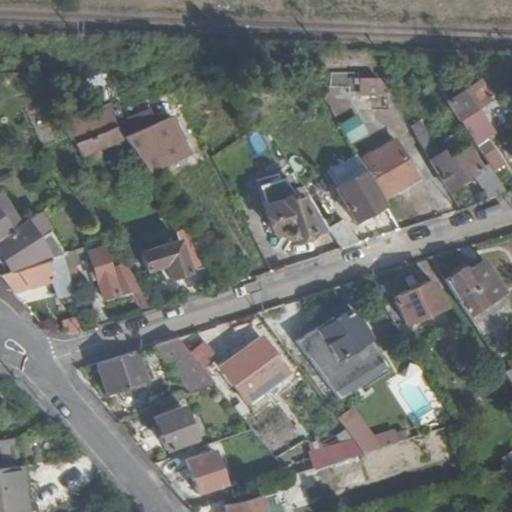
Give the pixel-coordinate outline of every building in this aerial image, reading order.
[(475,69),(439,93),(455,115),(489,166),(498,160),(482,135),(488,130),(473,104),(500,85),(491,72),(475,69)] [(279,90),(280,80),(265,79),(265,89),(279,90)] [(388,96),(378,79),(357,79),(357,96),(388,96)] [(118,107),(111,109),(115,129),(116,130),(122,127),(118,107)] [(116,130),(124,142),(130,149),(151,177),(191,158),(173,120),(158,126),(153,113),(122,127),(116,130)] [(343,122),(353,140),(367,132),(357,114),(343,122)] [(116,130),(115,129),(89,141),(94,155),(114,147),(120,154),(130,149),(124,142),(116,130)] [(417,141),(449,193),(483,171),(464,141),(441,156),(427,134),(417,141)] [(89,141),(76,147),(85,167),(97,162),(94,155),(89,141)] [(397,144),(363,164),(369,175),(385,201),(420,180),(397,144)] [(332,177),(341,192),(369,175),(363,164),(360,159),(332,177)] [(359,223),(388,205),(385,201),(369,175),(341,192),(340,192),(359,223)] [(295,241),(316,234),(315,232),(304,196),(300,197),(285,180),(261,187),(275,236),(287,232),(295,241)] [(315,232),(330,227),(305,189),(295,191),(300,197),(304,196),(315,232)] [(0,244),(14,235),(0,214),(0,244)] [(347,219),(330,225),(339,248),(356,242),(347,219)] [(14,235),(0,244),(0,252),(14,273),(53,260),(29,224),(14,235)] [(183,244),(144,255),(150,272),(169,266),(173,280),(206,270),(198,245),(200,245),(187,227),(181,236),(183,244)] [(107,300),(135,291),(139,290),(126,265),(115,268),(109,249),(92,253),(107,300)] [(80,251),(53,260),(67,280),(81,275),(78,263),(82,262),(80,251)] [(14,273),(4,276),(18,294),(58,282),(60,287),(69,285),(67,280),(53,260),(14,273)] [(468,272),(447,284),(469,319),(506,298),(508,297),(488,265),(469,275),(468,272)] [(445,309),(435,284),(396,299),(406,325),(445,309)] [(144,313),(160,308),(145,288),(139,290),(135,291),(144,313)] [(511,305),(506,298),(469,319),(477,332),(511,310),(511,305)] [(371,340),(354,312),(321,332),(338,360),(340,359),(350,373),(373,359),(364,345),(371,340)] [(77,314),(62,318),(66,334),(82,330),(77,314)] [(282,317),(266,323),(284,349),(298,339),(282,317)] [(158,347),(195,394),(216,386),(180,340),(158,347)] [(287,374),(262,340),(221,369),(246,404),(287,374)] [(139,353),(98,366),(108,396),(149,384),(139,353)] [(511,354),(497,364),(511,388),(511,354)] [(194,443),(184,410),(156,418),(166,451),(194,443)] [(343,428),(356,447),(363,456),(377,452),(354,421),(343,428)] [(0,470),(21,469),(19,442),(0,444),(0,470)] [(356,447),(281,470),(289,479),(300,476),(317,471),(363,456),(356,447)] [(224,487),(214,453),(186,461),(196,496),(224,487)] [(0,511),(26,511),(21,469),(0,470),(0,511)] [(317,471),(300,476),(303,488),(321,483),(317,471)] [(263,511),(259,499),(226,509),(227,511),(263,511)]
